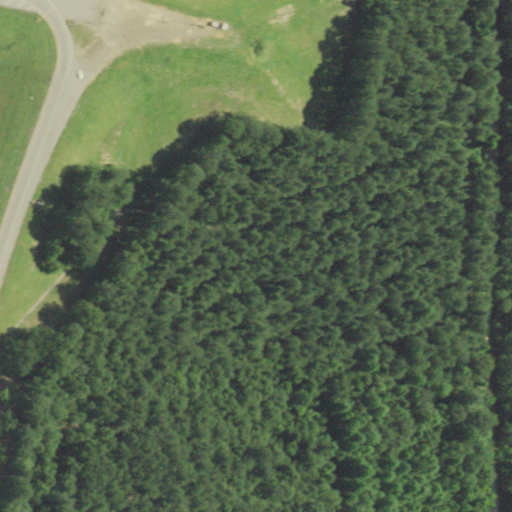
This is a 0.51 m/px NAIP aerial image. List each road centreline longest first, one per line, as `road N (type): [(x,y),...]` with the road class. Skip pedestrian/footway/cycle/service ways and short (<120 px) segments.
road 1 (residential): [(494,511),(487,368),(491,0)]
road 2 (motorway): [(0,254),(64,60),(58,26),(35,0)]
